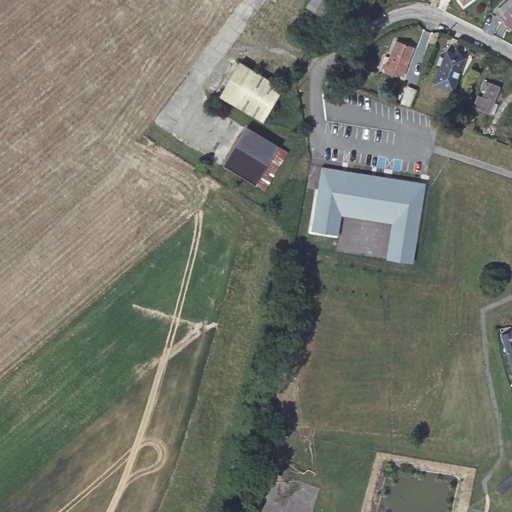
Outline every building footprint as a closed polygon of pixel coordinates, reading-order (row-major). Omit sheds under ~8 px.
[(333,0),(311,0),(307,8),(322,18),(333,0)] [(511,25),(511,0),(497,13),(510,28),(511,25)] [(413,48),(395,42),(389,58),(385,57),(381,68),(403,77),(413,48)] [(446,52),(444,58),(441,66),(434,84),(452,91),(465,59),(446,52)] [(283,89),(240,63),(219,97),(263,123),(283,89)] [(499,88),(484,82),(481,89),(485,90),(482,98),(478,96),(474,107),(489,112),(499,88)] [(403,84),(396,103),(410,108),(417,90),(403,84)] [(458,126),(472,132),(474,124),(461,119),(458,126)] [(279,147),(246,127),(222,166),(255,185),(279,147)] [(287,152),(279,147),(255,185),(264,191),(287,152)] [(412,262),(425,183),(319,167),(308,229),(339,234),(342,216),(392,224),(386,258),(412,262)] [(511,331),(502,335),(511,370),(511,373),(511,331)] [(511,485),(511,474),(497,488),(502,494),(511,485)]
